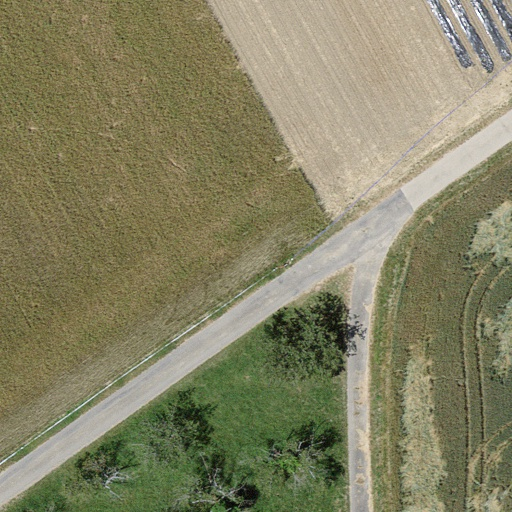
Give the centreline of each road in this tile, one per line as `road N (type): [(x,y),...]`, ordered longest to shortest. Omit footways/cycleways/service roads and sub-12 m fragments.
road 1 (track): [(511,126),(0,486)]
road 2 (track): [(363,511),(369,226)]
